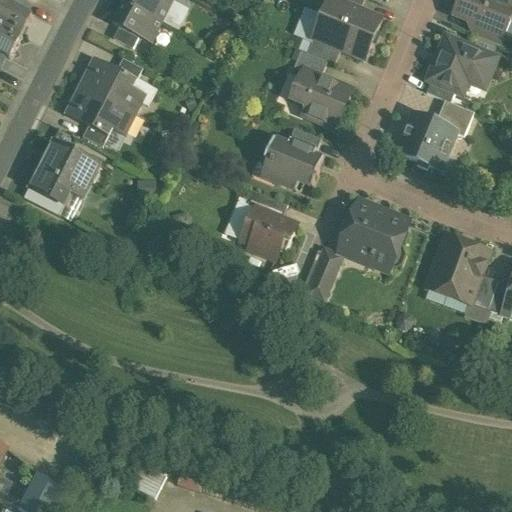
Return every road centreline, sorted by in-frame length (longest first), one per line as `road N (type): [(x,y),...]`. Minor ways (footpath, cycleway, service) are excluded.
road 1 (residential): [(426,0),(354,172),(511,236)]
road 2 (residential): [(0,164),(81,0)]
